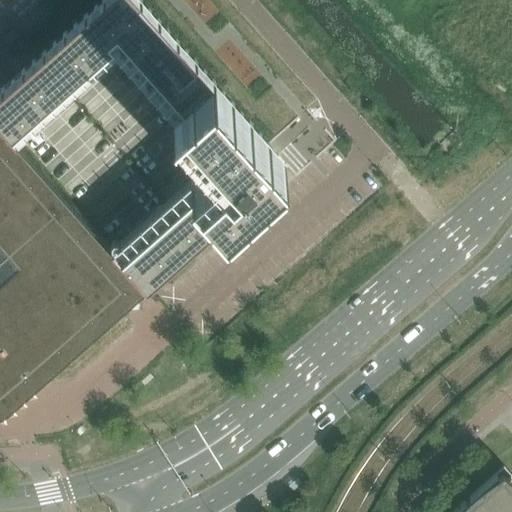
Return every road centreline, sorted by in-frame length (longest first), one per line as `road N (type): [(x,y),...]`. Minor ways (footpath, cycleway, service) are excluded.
road 1 (residential): [(242,0),(372,149),(169,326)]
road 2 (secondary): [(511,191),(245,412),(150,462)]
road 3 (secondary): [(220,497),(287,453),(511,246)]
road 4 (secondary): [(119,474),(0,498)]
